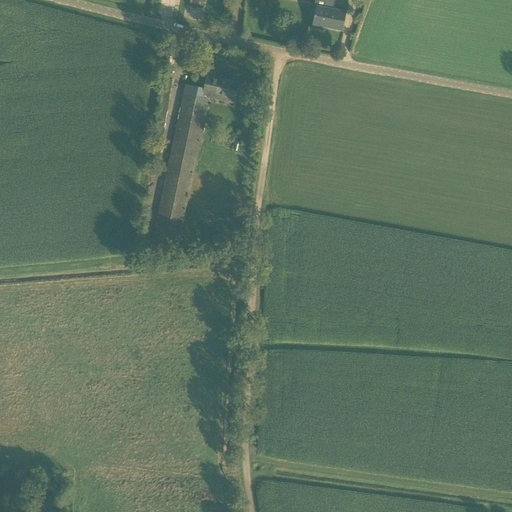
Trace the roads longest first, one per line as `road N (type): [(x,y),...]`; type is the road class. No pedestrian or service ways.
road 1 (track): [(279,50),(249,265),(248,511)]
road 2 (unclassified): [(511,89),(279,50),(57,0)]
